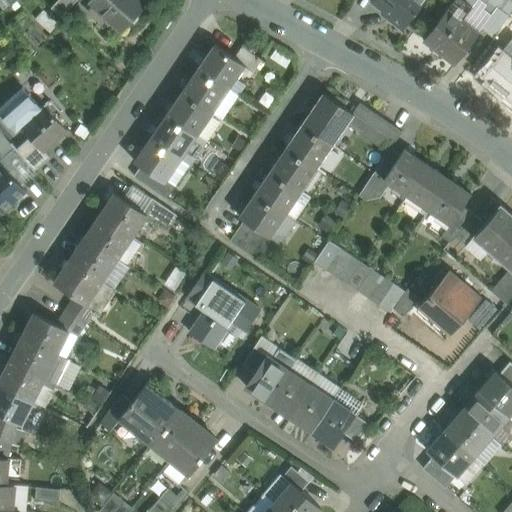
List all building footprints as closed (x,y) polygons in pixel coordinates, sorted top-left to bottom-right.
[(58,0),(51,8),(61,17),(76,0),(58,0)] [(90,0),(89,2),(122,32),(146,5),(141,0),(90,0)] [(424,0),(375,0),(392,13),(390,15),(404,26),(424,0)] [(454,0),(424,39),(455,64),(478,34),(478,33),(461,21),(472,7),(462,0),(454,0)] [(501,10),(498,8),(478,33),(478,34),(485,25),(495,33),(511,11),(511,2),(509,0),(501,10)] [(511,11),(495,33),(504,40),(511,29),(511,11)] [(503,51),(511,58),(511,39),(511,40),(503,51)] [(235,58),(214,44),(198,68),(226,86),(225,87),(229,89),(244,67),(245,65),(235,58)] [(262,60),(242,47),(235,58),(245,65),(244,67),(253,73),(262,60)] [(511,58),(503,51),(482,76),(511,100),(511,58)] [(226,86),(198,68),(183,90),(210,109),(225,87),(226,86)] [(67,129),(45,104),(41,108),(23,88),(0,107),(0,113),(16,131),(21,126),(30,137),(42,150),(43,150),(67,129)] [(210,109),(183,90),(167,114),(194,133),(210,109)] [(303,124),(330,143),(334,145),(347,126),(355,114),(351,111),(322,92),(301,123),(303,124)] [(357,101),(351,111),(355,114),(347,126),(374,144),(389,122),(357,101)] [(194,133),(167,114),(151,137),(178,156),(194,133)] [(389,122),(374,144),(387,152),(402,131),(389,122)] [(330,143),(303,124),(287,147),(315,165),(330,143)] [(90,131),(82,125),(76,133),(84,139),(90,131)] [(0,131),(0,153),(4,158),(15,148),(0,131)] [(42,150),(30,137),(16,150),(34,171),(50,157),(43,150),(42,150)] [(178,156),(151,137),(135,160),(134,160),(134,161),(141,166),(162,180),(163,178),(178,156)] [(315,165),(287,147),(272,170),(299,188),(315,165)] [(391,148),(359,196),(364,200),(380,197),(389,183),(384,180),(401,155),(391,148)] [(427,164),(405,149),(401,155),(384,180),(389,183),(406,195),(427,164)] [(449,178),(427,164),(406,195),(428,209),(449,178)] [(25,190),(4,165),(0,168),(0,210),(0,211),(25,190)] [(162,180),(141,166),(134,176),(167,198),(175,186),(163,178),(162,180)] [(299,188),(272,170),(256,193),(283,211),(299,188)] [(471,193),(449,178),(428,209),(450,224),(451,224),(463,206),(471,193)] [(152,198),(132,185),(123,198),(143,212),(152,198)] [(119,191),(111,186),(103,198),(109,202),(115,193),(117,194),(119,191)] [(117,194),(115,193),(109,202),(100,215),(132,236),(146,215),(146,214),(143,212),(123,198),(117,194)] [(283,211),(256,193),(240,217),(244,220),(265,235),(267,236),(283,211)] [(177,215),(152,198),(143,212),(146,214),(146,215),(167,229),(177,215)] [(511,214),(501,205),(485,223),(474,236),(475,237),(511,269),(511,214)] [(463,206),(451,224),(450,224),(441,236),(451,242),(457,236),(463,229),(473,213),(463,206)] [(473,213),(463,229),(457,236),(468,245),(475,237),(474,236),(485,223),(473,213)] [(132,236),(100,215),(86,236),(117,258),(132,236)] [(265,235),(244,220),(230,241),(251,255),(265,235)] [(117,258),(86,236),(71,257),(103,279),(117,258)] [(329,240),(316,260),(327,267),(340,247),(329,240)] [(340,247),(327,267),(337,275),(351,254),(340,247)] [(351,254),(337,275),(348,282),(362,262),(351,254)] [(103,279),(71,257),(55,282),(75,296),(86,303),(87,303),(103,279)] [(362,262),(348,282),(359,290),(372,269),(362,262)] [(372,269),(359,290),(369,297),(383,276),(372,269)] [(482,298),(451,270),(420,305),(452,333),(482,298)] [(260,310),(204,271),(186,297),(205,310),(190,332),(213,348),(234,317),(248,327),(260,310)] [(511,274),(495,294),(507,304),(511,297),(511,274)] [(394,284),(383,276),(369,297),(380,305),(394,284)] [(394,284),(380,305),(390,312),(405,291),(394,284)] [(86,303),(75,296),(68,307),(87,321),(96,309),(87,303),(86,303)] [(87,321),(68,307),(56,324),(69,331),(77,335),(87,321)] [(56,324),(36,313),(24,337),(57,354),(69,331),(56,324)] [(357,336),(340,362),(352,370),(370,344),(357,336)] [(57,354),(24,337),(12,360),(45,377),(57,354)] [(297,359),(275,344),(267,355),(290,370),(297,359)] [(254,347),(242,364),(255,373),(267,355),(254,347)] [(255,373),(247,387),(256,393),(258,390),(270,398),(271,399),(290,370),(267,355),(255,373)] [(45,377),(12,360),(0,383),(33,400),(45,377)] [(511,362),(510,361),(500,373),(511,383),(511,362)] [(311,384),(290,370),(271,399),(270,398),(268,401),(278,408),(280,405),(292,413),(311,384)] [(511,383),(500,373),(497,370),(479,391),(508,416),(511,411),(511,383)] [(33,400),(0,383),(0,412),(19,422),(21,423),(33,400)] [(180,410),(147,383),(132,402),(119,418),(120,418),(152,444),(180,410)] [(311,384),(292,413),(290,416),(299,422),(301,419),(314,428),(333,399),(311,384)] [(508,416),(479,391),(462,410),(491,435),(508,416)] [(132,402),(121,393),(101,422),(110,430),(120,418),(119,418),(132,402)] [(333,399),(314,428),(312,431),(321,437),(323,434),(335,442),(333,445),(334,446),(343,432),(355,414),(333,399)] [(198,425),(180,410),(152,444),(171,459),(198,425)] [(491,435),(462,410),(445,430),(474,455),(491,435)] [(19,422),(0,412),(0,439),(13,444),(19,422)] [(368,423),(355,414),(343,432),(356,441),(368,423)] [(198,425),(171,459),(190,474),(217,439),(198,425)] [(474,455),(445,430),(427,450),(432,455),(456,475),(474,455)] [(13,444),(0,439),(0,456),(9,458),(13,444)] [(456,475),(432,455),(422,467),(445,487),(456,475)] [(0,456),(0,483),(8,484),(8,483),(11,458),(9,458),(0,456)] [(311,483),(293,468),(285,478),(293,485),(294,484),(303,492),(311,483)] [(175,480),(147,511),(168,511),(187,491),(175,480)] [(8,484),(0,483),(0,509),(14,511),(14,510),(17,484),(8,483),(8,484)] [(303,492),(294,484),(293,485),(276,504),(285,511),(314,511),(319,506),(303,492)] [(62,490),(39,487),(38,500),(61,503),(62,490)] [(128,511),(132,507),(114,493),(99,511),(100,511),(128,511)] [(511,511),(511,502),(503,511),(511,511)]
